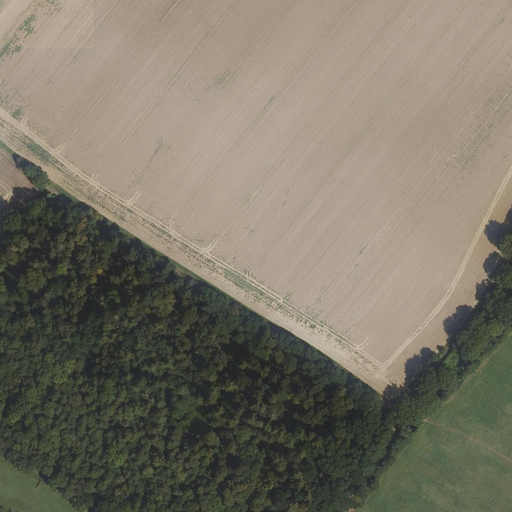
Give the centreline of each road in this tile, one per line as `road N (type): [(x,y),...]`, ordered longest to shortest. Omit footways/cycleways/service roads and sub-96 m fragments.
road 1 (track): [(511,461),(408,411),(0,149)]
road 2 (track): [(344,511),(511,248)]
